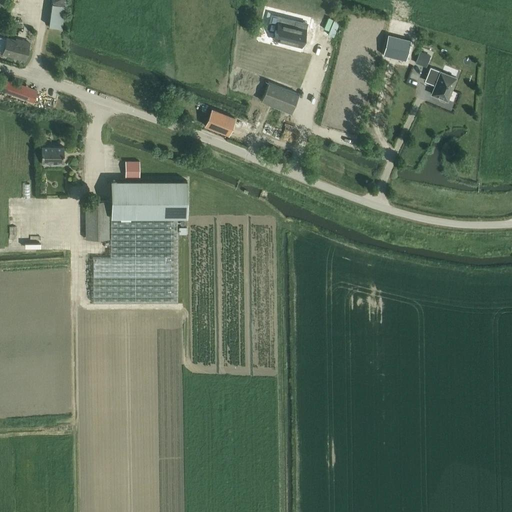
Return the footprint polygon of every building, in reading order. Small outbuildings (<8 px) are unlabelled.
[(61,28),(62,20),(66,5),(67,0),(51,0),(52,1),(54,2),(50,18),(49,26),(61,28)] [(276,22),(273,38),(285,41),(285,39),(289,40),(301,43),(306,23),(294,20),(293,26),(289,25),(276,22)] [(388,34),(382,55),(406,60),(411,40),(388,34)] [(15,40),(7,38),(3,54),(25,60),(29,43),(15,39),(15,40)] [(420,51),(415,63),(424,66),(428,55),(420,51)] [(262,97),(261,101),(291,113),(299,94),(307,74),(272,60),(271,63),(264,81),(268,82),(262,97)] [(440,71),(430,67),(426,78),(436,82),(432,94),(439,97),(440,99),(444,101),(446,100),(447,100),(456,77),(440,71)] [(5,79),(2,88),(16,93),(16,96),(33,102),(37,90),(5,79)] [(36,99),(35,105),(45,108),(47,103),(36,99)] [(212,109),(205,126),(251,144),(258,127),(212,109)] [(280,140),(284,131),(266,124),(262,134),(280,140)] [(41,162),(63,163),(63,146),(42,146),(41,162)] [(139,161),(125,161),(125,178),(139,178),(139,161)] [(111,219),(111,257),(93,257),(93,303),(177,303),(177,217),(187,217),(187,181),(111,181),(111,217),(171,217),(171,219),(111,219)] [(85,201),(86,231),(82,231),(82,238),(86,238),(86,239),(109,239),(109,201),(85,201)]
